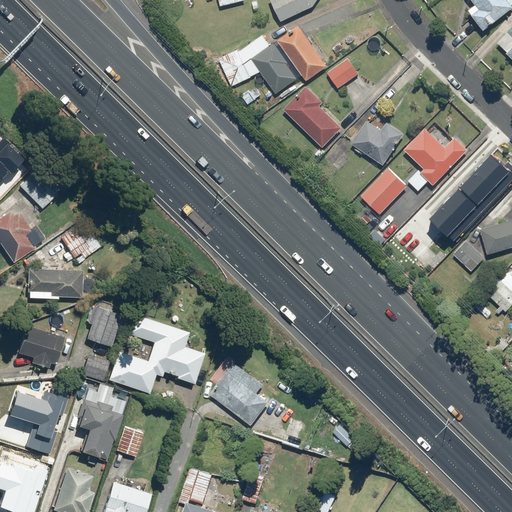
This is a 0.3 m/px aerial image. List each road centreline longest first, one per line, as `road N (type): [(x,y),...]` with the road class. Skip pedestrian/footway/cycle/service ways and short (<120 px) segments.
road 1 (motorway): [(511,505),(0,0)]
road 2 (motorway): [(56,0),(395,334)]
road 3 (motorway): [(115,0),(259,161),(395,334)]
road 4 (residential): [(511,123),(393,0)]
road 5 (motorway): [(395,334),(511,452)]
